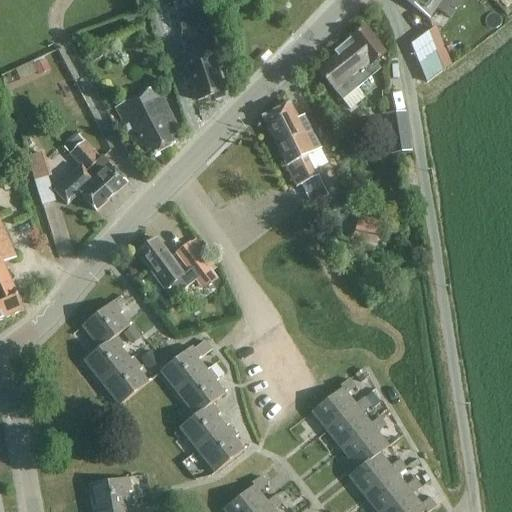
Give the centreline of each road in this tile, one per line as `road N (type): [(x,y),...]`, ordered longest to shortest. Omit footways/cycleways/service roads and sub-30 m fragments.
road 1 (residential): [(469,511),(475,507),(400,39),(384,0)]
road 2 (tertiary): [(5,354),(347,0)]
road 3 (residential): [(36,511),(5,354)]
